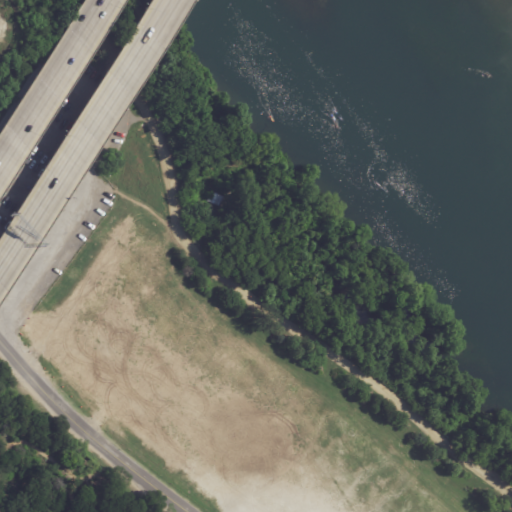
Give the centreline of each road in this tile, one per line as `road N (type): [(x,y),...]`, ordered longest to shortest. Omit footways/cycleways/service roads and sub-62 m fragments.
road 1 (motorway): [(0,270),(178,0)]
road 2 (tertiary): [(187,511),(85,433),(0,342)]
road 3 (motorway): [(104,0),(0,163)]
